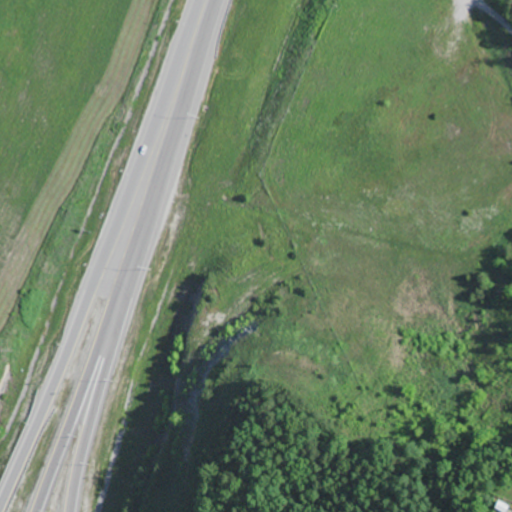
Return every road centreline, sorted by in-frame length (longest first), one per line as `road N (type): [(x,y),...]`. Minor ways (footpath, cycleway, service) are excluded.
road 1 (trunk): [(214,0),(0,491)]
road 2 (motorway): [(31,511),(134,225)]
road 3 (motorway): [(67,511),(134,225)]
road 4 (trunk): [(134,225),(215,0)]
